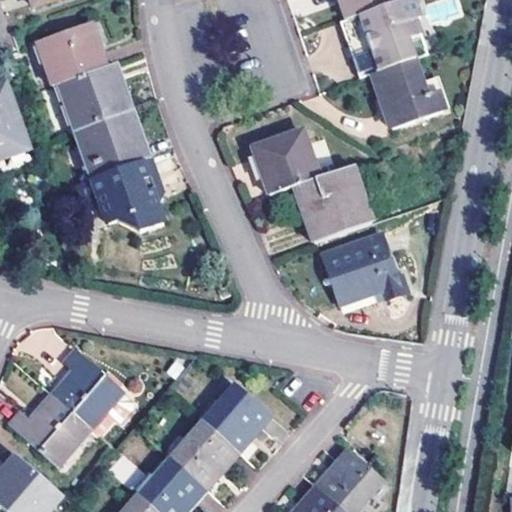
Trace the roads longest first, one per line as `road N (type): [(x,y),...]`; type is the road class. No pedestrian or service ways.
road 1 (residential): [(511,16),(447,375)]
road 2 (residential): [(269,343),(271,312),(192,134),(158,0)]
road 3 (residential): [(269,343),(7,292)]
road 4 (residential): [(361,360),(351,391),(244,511)]
road 5 (residential): [(447,375),(421,511)]
